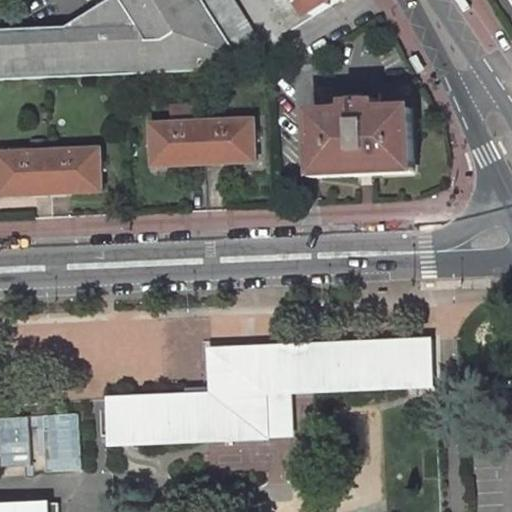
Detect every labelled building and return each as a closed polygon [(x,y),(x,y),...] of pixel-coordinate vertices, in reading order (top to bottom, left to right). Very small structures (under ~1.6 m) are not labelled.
[(240,64),(201,0),(112,0),(64,30),(0,33),(0,82),(194,74),(228,74),(241,65),(240,64)] [(201,0),(240,64),(241,65),(254,60),(266,53),(233,0),(201,0)] [(273,0),(296,36),(317,23),(302,0),(273,0)] [(302,0),(317,23),(334,12),(331,7),(340,2),(342,7),(352,0),(302,0)] [(316,111),(307,111),(309,183),(408,180),(405,111),(374,112),(374,99),(316,100),(316,111)] [(173,105),(173,118),(200,118),(200,105),(173,105)] [(196,122),(198,162),(213,161),(213,164),(248,163),(246,119),(196,122)] [(196,122),(144,124),(146,167),(183,165),(183,163),(198,162),(196,122)] [(57,195),(93,193),(92,153),(41,155),(43,193),(57,192),(57,195)] [(0,197),(28,196),(28,193),(43,193),(41,155),(0,155),(0,197)] [(113,402),(113,449),(272,441),(271,396),(436,389),(434,342),(211,354),(212,398),(113,402)] [(44,472),(86,471),(84,414),(42,415),(44,472)] [(35,464),(33,415),(2,417),(4,466),(35,464)]
